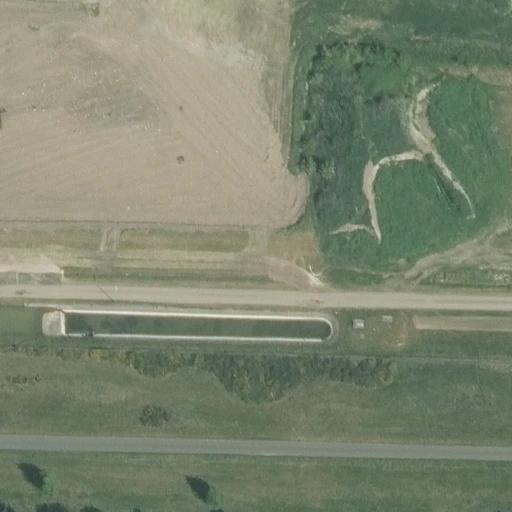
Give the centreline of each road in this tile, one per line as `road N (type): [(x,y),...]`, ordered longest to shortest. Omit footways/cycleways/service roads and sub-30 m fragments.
road 1 (track): [(0,291),(511,304)]
road 2 (unclassified): [(0,447),(511,458)]
